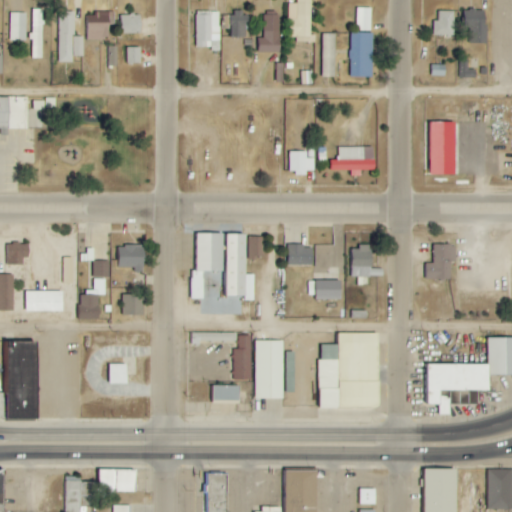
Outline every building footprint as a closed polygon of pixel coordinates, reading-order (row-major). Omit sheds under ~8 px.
[(309,0),(295,0),(295,20),(286,20),(286,38),(309,38),(309,0)] [(371,31),(371,8),(356,8),(355,30),(371,31)] [(42,10),(30,10),(31,59),(43,58),(42,10)] [(487,43),(486,10),(463,11),(464,28),(469,28),(469,44),(487,43)] [(437,21),(432,21),(432,36),(454,35),(453,11),(437,11),(437,21)] [(115,25),(114,12),(94,12),(94,16),(87,16),(88,41),(109,40),(108,26),(115,25)] [(195,47),(212,48),(212,51),(219,51),(220,13),(196,12),(195,47)] [(231,12),(230,37),(246,38),(247,12),(231,12)] [(26,13),(10,13),(10,41),(26,41),(26,13)] [(120,16),(121,34),(141,33),(140,14),(120,16)] [(73,15),(57,16),(58,62),(73,62),(73,15)] [(258,53),(280,53),(279,15),(263,16),(263,38),(258,38),(258,53)] [(369,77),(369,33),(348,33),(348,77),(369,77)] [(321,77),(335,77),(335,34),(322,34),(321,77)] [(73,56),(83,56),(83,37),(73,37),(73,56)] [(116,46),(107,47),(108,66),(117,66),(116,46)] [(140,47),(126,48),(127,64),(140,63),(140,47)] [(475,79),(476,61),(460,61),(459,78),(475,79)] [(445,66),(432,65),(431,76),(445,77),(445,66)] [(300,85),(312,84),(311,71),(300,72),(300,85)] [(0,128),(27,129),(27,98),(0,97),(0,128)] [(429,175),(454,175),(455,123),(430,122),(429,175)] [(350,171),(350,176),(361,176),(361,171),(374,171),(374,147),(339,148),(339,160),(330,160),(330,171),(350,171)] [(314,171),(314,158),(306,158),(306,152),(289,152),(289,174),(306,174),(306,171),(314,171)] [(190,271),(190,300),(203,300),(203,272),(223,272),(223,234),(196,234),(196,271),(190,271)] [(250,258),(264,259),(264,237),(250,237),(250,258)] [(287,266),(313,265),(312,248),(304,248),(304,244),(287,245),(287,266)] [(7,245),(7,266),(22,266),(22,258),(29,258),(29,245),(7,245)] [(426,280),(451,280),(451,263),(456,263),(456,246),(433,245),(433,264),(426,264),(426,280)] [(119,246),(118,268),(135,268),(135,272),(144,273),(145,246),(119,246)] [(352,247),(351,277),(371,278),(371,247),(352,247)] [(72,284),(73,258),(63,258),(63,284),(72,284)] [(109,262),(93,261),(92,278),(109,278),(109,262)] [(12,275),(0,275),(0,311),(12,311),(12,275)] [(105,279),(94,279),(94,293),(80,293),(79,320),(98,321),(99,296),(105,296),(105,279)] [(338,281),(312,281),(312,299),(338,299),(338,281)] [(60,312),(60,292),(23,292),(23,312),(60,312)] [(143,316),(143,296),(122,296),(122,316),(143,316)] [(378,335),(337,335),(337,345),(318,346),(319,408),(379,408),(378,335)] [(250,336),(238,336),(238,350),(233,350),(234,381),(251,380),(250,336)] [(511,338),(487,339),(487,359),(493,359),(493,374),(511,373),(511,338)] [(281,340),(253,340),(253,399),(281,399),(281,340)] [(0,419),(37,419),(38,343),(4,343),(4,377),(3,377),(3,394),(0,394),(0,419)] [(127,384),(127,365),(109,365),(109,384),(127,384)] [(428,405),(438,404),(438,416),(450,415),(450,406),(478,405),(478,391),(489,391),(489,365),(427,366),(428,405)] [(240,387),(213,387),(213,402),(240,402),(240,387)] [(135,495),(136,471),(99,470),(98,494),(135,495)] [(316,511),(316,472),(285,471),(284,511),(316,511)] [(511,471),(488,471),(487,510),(511,510),(511,471)] [(226,511),(228,475),(206,475),(204,511),(226,511)] [(360,505),(375,505),(376,490),(360,490),(360,505)]
